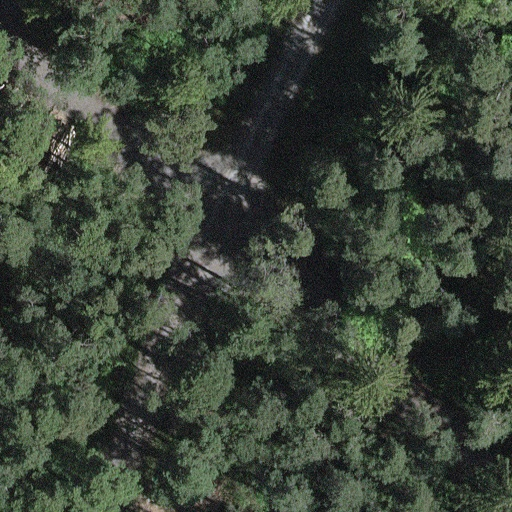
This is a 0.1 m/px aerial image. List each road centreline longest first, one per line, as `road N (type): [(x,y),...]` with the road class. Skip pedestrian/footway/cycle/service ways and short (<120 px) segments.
road 1 (track): [(511,495),(456,430),(206,217)]
road 2 (track): [(115,511),(206,217)]
road 3 (track): [(206,217),(336,0)]
